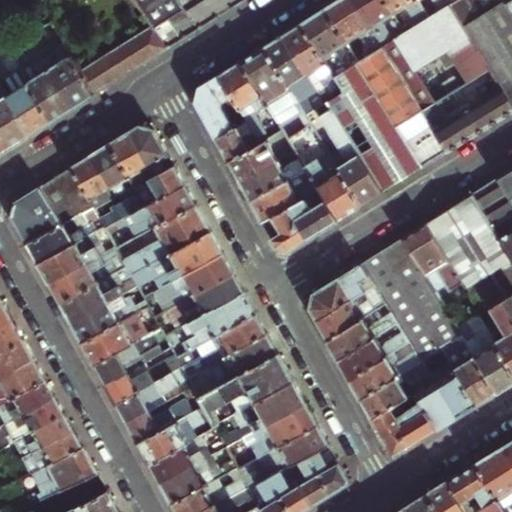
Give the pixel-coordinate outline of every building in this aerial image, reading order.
[(135,0),(154,28),(169,50),(221,17),(248,0),(135,0)] [(383,47),(353,0),(340,0),(339,1),(327,8),(359,61),(383,47)] [(393,13),(385,0),(353,0),(383,47),(383,46),(397,38),(394,33),(390,36),(381,21),(393,13)] [(419,0),(385,0),(393,13),(406,6),(415,20),(410,24),(413,28),(430,17),(419,0)] [(434,0),(441,11),(451,5),(453,4),(450,0),(434,0)] [(501,85),(511,102),(511,7),(509,2),(507,0),(458,0),(453,4),(451,5),(491,68),(501,85)] [(383,46),(422,110),(491,68),(451,5),(441,11),(430,17),(413,28),(397,38),(383,46)] [(359,61),(327,8),(315,16),(303,23),(335,76),(359,61)] [(335,76),(303,23),(293,30),(283,36),(309,76),(315,72),(324,88),(325,87),(333,99),(346,92),(335,76)] [(81,72),(95,95),(169,50),(154,28),(81,72)] [(31,36),(10,49),(12,54),(18,51),(22,58),(28,54),(33,62),(21,69),(52,122),(63,115),(74,108),(39,50),(31,36)] [(309,76),(283,36),(273,42),(265,47),(307,115),(316,110),(317,109),(309,98),(319,92),(309,76)] [(50,43),(39,50),(74,108),(86,101),(95,95),(81,72),(64,43),(54,49),(50,43)] [(359,61),(425,167),(436,160),(447,153),(428,122),(422,110),(383,46),(359,61)] [(307,115),(265,47),(253,55),(242,61),(281,125),(299,115),(307,128),(312,124),(307,115)] [(10,49),(0,55),(0,82),(31,135),(41,129),(52,122),(21,69),(12,74),(3,60),(12,54),(10,49)] [(281,125),(242,61),(231,68),(220,75),(233,97),(255,132),(262,143),(285,131),(281,125)] [(329,102),(384,191),(406,178),(425,167),(359,61),(335,76),(346,92),(333,99),(329,102)] [(233,97),(220,75),(210,81),(200,87),(197,102),(217,138),(235,129),(222,107),(223,103),(233,97)] [(0,82),(0,131),(10,148),(21,141),(31,135),(0,82)] [(440,114),(428,122),(447,153),(488,127),(511,112),(511,102),(501,85),(453,115),(450,112),(442,117),(440,114)] [(331,155),(332,156),(363,205),(374,198),(384,191),(329,102),(317,109),(316,110),(340,149),(331,155)] [(140,125),(131,131),(151,166),(157,163),(160,161),(163,166),(172,161),(164,146),(155,129),(140,125)] [(241,125),(235,129),(217,138),(224,150),(230,161),(262,143),(255,132),(244,138),(240,131),(243,129),(241,125)] [(0,154),(10,148),(0,131),(0,154)] [(121,137),(111,144),(130,178),(151,166),(131,131),(121,137)] [(262,143),(230,161),(235,170),(241,180),(278,160),(271,147),(279,149),(287,144),(291,153),(297,150),(285,131),(262,143)] [(102,149),(92,156),(111,189),(112,188),(115,193),(111,195),(114,199),(129,191),(124,181),(130,178),(111,144),(102,149)] [(278,160),(241,180),(247,191),(252,201),(289,180),(303,172),(309,169),(303,160),(297,150),(291,153),(296,162),(288,167),(285,173),(278,160)] [(309,169),(321,190),(340,219),(352,212),(363,205),(332,156),(321,163),(315,153),(303,160),(309,169)] [(73,168),(95,207),(96,209),(114,199),(111,195),(115,193),(112,188),(111,189),(92,156),(83,161),(73,168)] [(175,166),(162,173),(156,176),(129,191),(128,192),(132,200),(117,208),(119,211),(101,220),(106,228),(106,229),(117,223),(186,185),(181,176),(175,166)] [(57,178),(41,187),(62,225),(66,223),(73,219),(95,207),(73,168),(57,178)] [(289,180),(252,201),(258,210),(264,221),(289,208),(321,190),(309,169),(303,172),(308,181),(300,186),(297,193),(289,180)] [(511,170),(511,171),(505,175),(499,179),(511,200),(511,170)] [(511,216),(511,200),(499,179),(486,187),(473,195),(496,231),(502,228),(499,224),(511,216)] [(192,196),(186,185),(117,223),(121,229),(126,226),(134,231),(137,238),(155,228),(197,205),(192,196)] [(12,215),(28,244),(62,225),(41,187),(26,196),(16,203),(12,215)] [(321,190),(289,208),(308,239),(323,229),(340,219),(321,190)] [(496,231),(473,195),(451,209),(427,224),(463,283),(482,313),(490,308),(506,299),(511,294),(511,255),(501,238),(496,231)] [(205,221),(197,205),(155,228),(162,240),(124,261),(128,267),(132,276),(212,232),(205,221)] [(96,209),(95,207),(73,219),(88,237),(106,228),(101,220),(96,209)] [(289,208),(264,221),(277,245),(293,249),(300,244),(308,239),(289,208)] [(34,254),(39,265),(77,244),(66,223),(62,225),(28,244),(34,254)] [(448,292),(463,283),(427,224),(415,231),(403,238),(436,292),(445,286),(448,292)] [(45,275),(50,285),(117,248),(106,229),(106,228),(88,237),(92,244),(83,248),(80,242),(77,244),(39,265),(45,275)] [(511,231),(501,238),(511,255),(511,231)] [(212,232),(132,276),(139,287),(155,278),(160,289),(224,254),(218,243),(212,232)] [(436,292),(403,238),(381,252),(362,264),(375,285),(386,304),(389,308),(392,313),(398,324),(404,332),(410,342),(415,351),(422,362),(424,360),(443,349),(463,336),(436,292)] [(56,295),(61,304),(128,267),(124,261),(117,248),(50,285),(56,295)] [(224,254),(160,289),(153,293),(158,302),(160,301),(166,311),(234,274),(230,265),(224,254)] [(375,285),(362,264),(314,294),(313,301),(311,308),(314,314),(318,321),(375,285)] [(67,315),(72,324),(131,291),(139,287),(132,276),(128,267),(61,304),(67,315)] [(234,274),(166,311),(155,317),(156,319),(162,329),(166,336),(188,324),(245,292),(241,286),(234,274)] [(375,285),(318,321),(323,331),(329,341),(372,313),(381,308),(386,304),(375,285)] [(78,335),(83,344),(141,312),(149,307),(145,299),(138,303),(131,291),(72,324),(78,335)] [(245,292),(188,324),(192,331),(198,328),(201,333),(173,348),(176,354),(178,358),(218,336),(257,314),(251,304),(245,292)] [(496,341),(511,367),(511,309),(506,299),(490,308),(506,334),(496,341)] [(0,327),(14,320),(8,310),(2,300),(0,300),(0,327)] [(89,355),(95,366),(153,334),(141,312),(83,344),(89,355)] [(372,313),(329,341),(333,349),(340,360),(383,333),(398,324),(392,313),(377,322),(372,313)] [(257,314),(218,336),(228,356),(268,334),(264,327),(257,314)] [(471,339),(467,341),(498,392),(509,385),(511,383),(511,367),(496,341),(480,315),(462,325),(471,339)] [(0,352),(24,339),(19,329),(14,320),(0,327),(0,352)] [(101,376),(106,385),(129,372),(173,348),(162,329),(153,334),(95,366),(101,376)] [(383,333),(340,360),(345,370),(351,380),(395,351),(410,342),(404,332),(389,341),(383,333)] [(268,334),(228,356),(204,369),(208,376),(193,385),(200,397),(279,354),(275,346),(268,334)] [(463,336),(443,349),(477,405),(489,398),(498,392),(467,341),(463,336)] [(0,380),(36,360),(31,351),(24,339),(0,352),(0,380)] [(443,349),(424,360),(458,416),(468,410),(477,405),(443,349)] [(395,351),(351,380),(356,390),(362,400),(405,373),(422,362),(415,351),(401,360),(395,351)] [(279,354),(200,397),(215,425),(223,421),(215,408),(247,390),(254,404),(294,382),(288,370),(279,354)] [(0,405),(47,380),(42,371),(36,360),(0,380),(0,405)] [(417,392),(422,401),(439,428),(449,422),(458,416),(424,360),(422,362),(405,373),(417,392)] [(112,396),(117,406),(168,378),(161,364),(133,379),(129,372),(106,385),(112,396)] [(123,416),(128,426),(152,413),(186,394),(182,387),(191,382),(184,369),(168,378),(117,406),(123,416)] [(373,421),(392,408),(401,402),(417,392),(405,373),(362,400),(367,411),(373,421)] [(0,412),(6,424),(56,397),(52,390),(47,380),(0,405),(0,412)] [(294,382),(254,404),(235,414),(243,428),(239,430),(244,438),(258,431),(307,404),(301,394),(294,382)] [(15,441),(65,414),(61,406),(56,397),(6,424),(15,441)] [(395,412),(390,415),(410,446),(426,436),(439,428),(422,401),(406,410),(401,402),(392,408),(395,412)] [(307,404),(258,431),(261,437),(248,445),(250,450),(234,458),(240,470),(256,461),(263,458),(319,426),(313,415),(307,404)] [(392,408),(373,421),(384,440),(393,457),(410,446),(390,415),(395,412),(392,408)] [(144,455),(150,465),(190,443),(185,435),(205,423),(199,411),(175,425),(139,445),(144,455)] [(134,436),(139,445),(175,425),(168,412),(155,419),(152,413),(128,426),(134,436)] [(24,458),(74,430),(71,423),(65,414),(15,441),(24,458)] [(319,426),(263,458),(268,468),(272,465),(274,469),(288,461),(291,467),(309,457),(330,446),(325,437),(319,426)] [(32,474),(83,446),(79,438),(74,430),(24,458),(32,474)] [(156,475),(161,485),(207,460),(201,451),(208,448),(202,437),(190,443),(150,465),(156,475)] [(511,442),(510,443),(498,450),(511,472),(511,442)] [(39,501),(98,473),(92,462),(83,446),(32,474),(27,476),(39,501)] [(351,483),(330,446),(309,457),(330,495),(341,489),(351,483)] [(489,457),(475,465),(497,500),(504,511),(511,511),(511,472),(498,450),(489,457)] [(167,495),(172,505),(205,487),(230,474),(227,468),(223,470),(215,456),(207,460),(161,485),(167,495)] [(330,495),(309,457),(291,467),(313,506),(322,501),(330,495)] [(267,481),(256,461),(240,470),(245,479),(250,488),(251,490),(267,481)] [(456,477),(470,498),(482,506),(483,509),(497,500),(475,465),(465,471),(456,477)] [(291,467),(271,478),(289,511),(304,511),(305,511),(313,506),(291,467)] [(467,500),(470,498),(456,477),(454,478),(452,479),(466,501),(467,500)] [(289,511),(271,478),(267,481),(251,490),(255,497),(261,507),(263,511),(289,511)] [(176,511),(204,511),(250,488),(245,479),(225,490),(224,487),(210,495),(205,487),(172,505),(176,511)] [(437,488),(426,495),(436,511),(472,511),(466,501),(452,479),(437,488)] [(228,511),(255,497),(251,490),(250,488),(204,511),(228,511)] [(119,511),(115,504),(107,490),(77,507),(79,511),(119,511)] [(416,502),(404,508),(406,511),(436,511),(426,495),(416,502)] [(504,511),(497,500),(483,509),(478,511),(504,511)]
